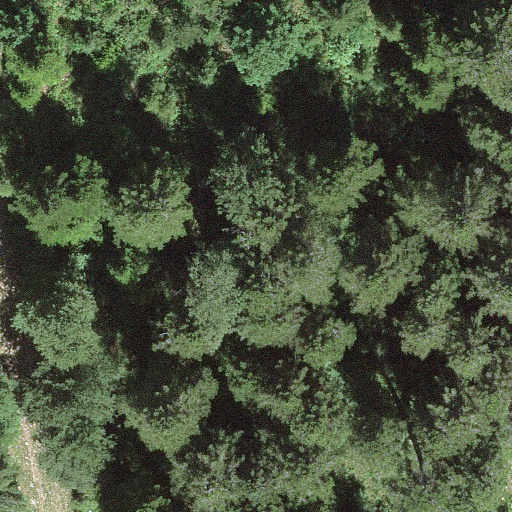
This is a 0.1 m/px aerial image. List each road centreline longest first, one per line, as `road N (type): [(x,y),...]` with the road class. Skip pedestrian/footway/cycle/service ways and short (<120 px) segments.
road 1 (track): [(62,511),(0,239)]
road 2 (track): [(62,511),(0,241)]
